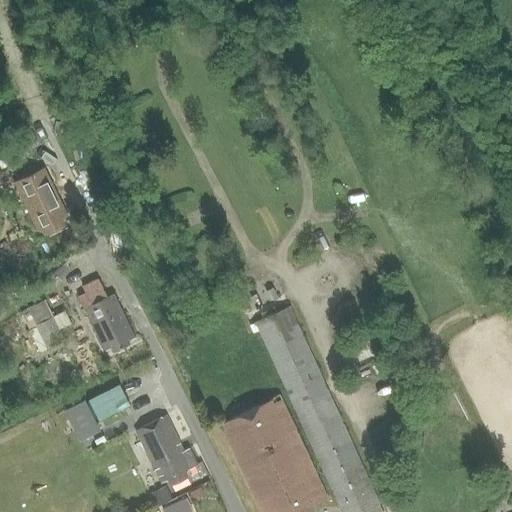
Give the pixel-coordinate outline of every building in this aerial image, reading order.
[(42,168),(9,184),(14,195),(22,192),(40,229),(44,227),(47,234),(64,226),(61,221),(66,218),(42,168)] [(65,263),(53,273),(57,279),(70,269),(65,263)] [(128,339),(133,337),(112,294),(109,296),(99,277),(81,285),(84,292),(78,295),(104,349),(110,347),(112,352),(130,343),(128,339)] [(35,325),(47,348),(64,339),(44,299),(28,307),(36,324),(35,325)] [(343,511),(374,511),(381,509),(290,310),(258,324),(343,511)] [(261,511),(298,511),(329,498),(283,397),(222,425),(261,511)] [(100,431),(90,411),(85,400),(65,409),(80,441),(100,431)] [(183,471),(196,465),(189,451),(183,454),(165,417),(136,431),(162,482),(167,480),(170,486),(186,478),(183,471)] [(434,511),(494,511),(493,508),(483,511),(473,483),(429,498),(434,511)] [(201,487),(189,493),(193,501),(204,495),(201,487)] [(167,489),(152,496),(157,507),(172,500),(167,489)] [(192,511),(186,498),(162,509),(163,511),(192,511)]
